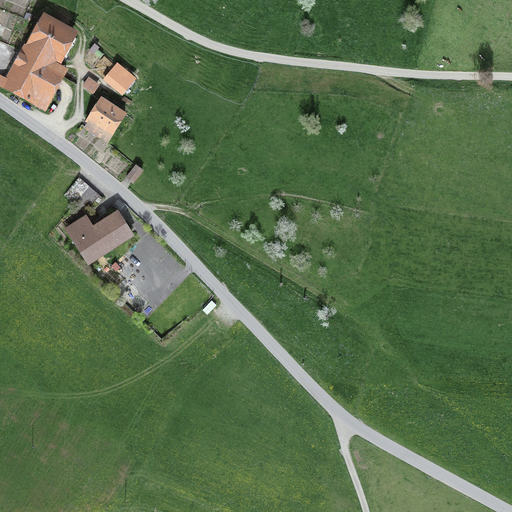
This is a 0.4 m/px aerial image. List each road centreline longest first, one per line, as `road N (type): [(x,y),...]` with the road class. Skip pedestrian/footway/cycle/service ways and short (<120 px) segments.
road 1 (tertiary): [(510,511),(339,415),(125,195),(0,99)]
road 2 (unclassified): [(511,77),(279,63),(207,44),(123,0)]
